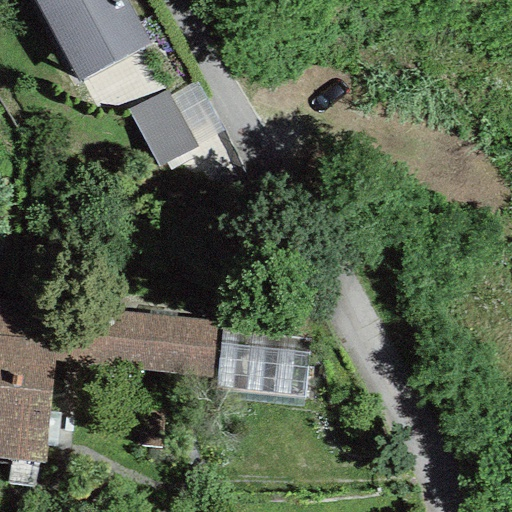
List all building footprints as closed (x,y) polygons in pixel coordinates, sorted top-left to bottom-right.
[(124,0),(33,0),(78,81),(148,44),(124,0)] [(196,83),(170,95),(196,144),(223,130),(196,83)] [(158,168),(197,147),(196,144),(170,95),(167,90),(127,111),(158,168)] [(218,331),(219,322),(56,307),(54,342),(53,358),(215,378),(218,331)] [(308,399),(311,340),(218,331),(215,378),(216,388),(308,399)] [(0,336),(0,457),(45,462),(53,358),(54,342),(0,336)]
